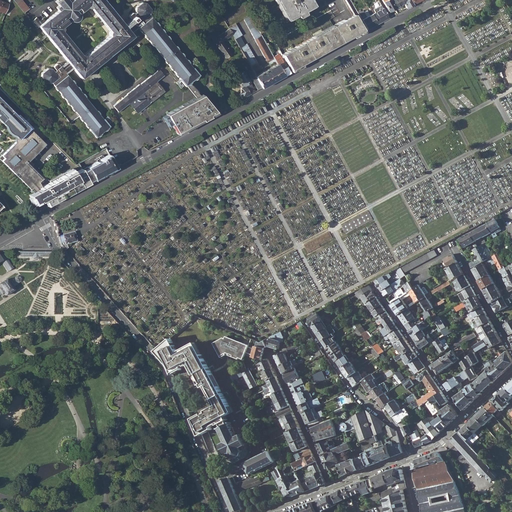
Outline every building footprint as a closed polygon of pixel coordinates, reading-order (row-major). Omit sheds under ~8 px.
[(0,0),(0,11),(5,14),(9,5),(0,0)] [(84,124),(87,128),(88,128),(89,130),(95,138),(100,134),(100,133),(103,130),(104,131),(107,128),(107,127),(109,126),(105,122),(104,122),(99,115),(99,114),(96,111),(85,98),(85,97),(79,91),(80,90),(77,87),(76,87),(72,80),(70,80),(65,73),(72,68),(80,78),(133,36),(130,33),(137,28),(138,29),(138,30),(141,33),(142,33),(144,36),(144,37),(146,40),(147,40),(149,43),(149,44),(152,47),(153,47),(163,60),(163,61),(165,64),(167,64),(169,66),(168,67),(171,71),(172,71),(174,73),(174,74),(177,78),(178,78),(178,79),(184,87),(186,85),(187,86),(193,80),(196,78),(196,77),(198,75),(192,67),(191,68),(188,63),(188,62),(186,59),(185,60),(182,57),(183,55),(180,52),(179,53),(177,50),(177,49),(175,45),(174,46),(169,39),(169,38),(166,35),(165,35),(163,33),(164,32),(161,29),(160,29),(158,26),(158,25),(155,22),(154,22),(148,14),(150,13),(150,9),(145,3),(141,2),(135,7),(134,12),(135,12),(133,14),(132,12),(128,15),(128,16),(130,19),(123,24),(103,0),(56,0),(54,2),(55,3),(56,2),(58,6),(56,8),(58,10),(45,21),(43,19),(39,21),(22,0),(14,0),(37,28),(39,27),(66,61),(60,66),(57,63),(56,63),(53,65),(53,67),(55,70),(53,72),(51,69),(47,68),(41,73),(41,77),(45,82),(49,83),(51,82),(55,87),(55,88),(60,94),(60,95),(66,100),(66,101),(68,104),(69,104),(71,107),(71,108),(79,117),(79,118),(82,121),(83,121),(85,124),(84,124)] [(275,0),(287,20),(295,15),(296,17),(299,15),(303,13),(302,11),(311,6),(307,0),(275,0)] [(381,0),(388,12),(394,8),(389,0),(381,0)] [(389,0),(394,8),(403,3),(406,8),(412,5),(409,0),(389,0)] [(371,14),(377,24),(388,18),(382,8),(377,10),(376,8),(373,10),(374,12),(371,14)] [(357,13),(367,30),(377,24),(371,14),(369,10),(367,12),(369,15),(366,17),(362,11),(357,13)] [(353,14),(344,20),(281,54),(291,72),(302,66),(300,63),(351,35),(352,37),(353,36),(363,31),(353,14)] [(267,62),(268,61),(274,58),(271,54),(260,34),(258,30),(249,15),(243,18),(267,62)] [(233,37),(238,44),(252,70),(259,66),(246,44),(244,45),(239,36),(241,35),(234,23),(228,27),(228,28),(232,34),(233,37)] [(222,42),(230,36),(232,34),(228,28),(215,37),(214,35),(212,35),(210,36),(225,58),(231,54),(222,42)] [(258,90),(262,88),(252,70),(238,44),(234,46),(249,72),(248,73),(258,90)] [(276,62),(277,64),(283,76),(289,73),(284,63),(283,63),(277,51),(271,54),(274,58),(276,62)] [(260,65),(259,66),(252,70),(262,88),(283,76),(277,64),(257,75),(255,71),(262,68),(260,65)] [(129,103),(137,113),(163,92),(155,82),(163,76),(158,70),(127,94),(113,106),(118,112),(129,103)] [(240,95),(242,99),(255,91),(243,71),(237,75),(242,83),(241,84),(240,84),(242,86),(241,87),(240,95)] [(181,107),(202,95),(201,94),(180,105),(181,107)] [(177,134),(216,113),(202,95),(181,107),(166,115),(177,134)] [(0,120),(18,139),(0,157),(0,159),(15,174),(16,173),(29,160),(45,144),(41,140),(21,120),(0,98),(0,120)] [(21,120),(41,140),(46,136),(25,115),(21,120)] [(89,183),(104,175),(109,172),(117,168),(111,157),(108,159),(107,156),(82,170),(88,181),(89,183)] [(54,200),(88,181),(82,170),(81,169),(74,173),(72,174),(71,171),(70,169),(49,181),(50,182),(43,186),(39,182),(43,177),(32,166),(34,165),(29,160),(16,173),(32,189),(35,192),(29,195),(30,197),(31,197),(35,204),(44,199),(47,206),(55,202),(54,200)] [(15,174),(31,190),(32,189),(16,173),(15,174)] [(54,200),(55,202),(57,201),(89,183),(88,181),(54,200)] [(369,211),(341,225),(346,234),(374,220),(369,211)] [(52,220),(53,220),(60,219),(62,218),(70,216),(68,212),(52,220)] [(491,233),(492,235),(497,232),(501,230),(495,220),(487,224),(491,233)] [(483,237),(491,233),(487,224),(478,229),(483,236),(483,237)] [(470,233),(474,241),(483,236),(478,229),(470,233)] [(75,237),(74,232),(57,236),(57,237),(58,237),(60,245),(61,246),(76,242),(76,239),(75,237)] [(330,232),(305,245),(309,253),(321,247),(320,244),(333,237),(330,232)] [(460,239),(464,247),(475,242),(474,241),(470,233),(460,239)] [(484,250),(489,259),(493,257),(485,242),(484,243),(486,247),(484,250)] [(468,261),(472,268),(487,260),(489,259),(484,250),(486,247),(484,243),(483,244),(477,246),(473,249),(476,255),(475,258),(478,259),(478,260),(474,262),(472,259),(468,261)] [(401,267),(404,272),(437,255),(433,249),(432,250),(417,258),(401,267)] [(29,256),(29,259),(36,259),(36,256),(43,256),(43,251),(22,251),(22,256),(29,256)] [(0,261),(7,271),(10,270),(13,268),(3,252),(0,253),(0,261)] [(444,258),(449,267),(458,262),(453,253),(444,258)] [(498,255),(493,257),(489,259),(487,260),(491,266),(496,263),(500,270),(505,267),(498,255)] [(447,268),(454,280),(464,274),(458,262),(449,267),(447,268)] [(473,269),(479,281),(490,275),(484,264),(473,269)] [(396,270),(401,278),(406,275),(404,272),(401,267),(400,267),(396,270)] [(504,278),(509,276),(507,271),(505,268),(505,267),(500,270),(499,270),(504,279),(504,278)] [(429,270),(410,281),(414,288),(419,285),(424,282),(428,280),(428,279),(433,276),(429,270)] [(0,294),(0,295),(3,293),(5,296),(13,291),(11,288),(14,287),(13,286),(21,281),(17,275),(9,280),(9,279),(6,281),(5,279),(0,281),(0,294)] [(400,278),(404,285),(410,281),(406,275),(401,278),(400,278)] [(479,281),(484,290),(495,284),(490,275),(479,281)] [(375,280),(382,291),(397,281),(393,276),(388,279),(388,278),(383,282),(380,278),(375,280)] [(455,281),(460,291),(470,285),(465,276),(455,281)] [(382,291),(385,295),(391,291),(392,293),(397,289),(397,288),(400,286),(397,281),(382,291)] [(405,290),(407,293),(414,288),(410,281),(404,285),(407,289),(405,290)] [(432,291),(434,294),(439,290),(443,288),(450,284),(449,281),(432,291)] [(359,289),(363,296),(372,290),(368,284),(365,286),(359,289)] [(484,290),(492,303),(493,302),(502,297),(495,284),(484,290)] [(422,289),(419,285),(414,288),(421,299),(422,300),(427,297),(422,289)] [(463,291),(468,300),(476,295),(471,286),(463,291)] [(411,294),(417,302),(421,299),(414,288),(407,293),(404,296),(405,298),(411,294)] [(364,300),(366,303),(368,302),(377,296),(372,290),(363,296),(365,299),(364,300)] [(502,297),(493,302),(492,303),(494,307),(497,313),(502,310),(502,311),(509,307),(508,305),(511,303),(511,293),(511,292),(502,297)] [(391,301),(392,304),(401,297),(400,295),(391,301)] [(468,300),(460,304),(461,307),(462,308),(465,306),(464,304),(468,302),(472,310),(469,312),(468,312),(451,321),(452,323),(468,314),(470,314),(482,306),(476,295),(468,300)] [(368,302),(373,311),(382,304),(377,296),(368,302)] [(399,315),(409,308),(401,297),(392,304),(391,304),(399,315)] [(434,308),(427,297),(422,300),(428,310),(429,311),(433,309),(434,308)] [(375,313),(377,316),(386,310),(382,304),(373,311),(372,312),(374,314),(375,313)] [(482,306),(470,314),(468,314),(472,321),(473,320),(486,313),(482,306)] [(399,315),(406,325),(418,316),(420,315),(418,313),(414,316),(409,309),(411,308),(410,307),(409,308),(399,315)] [(432,315),(434,319),(437,317),(433,309),(429,311),(432,315)] [(378,320),(379,322),(383,320),(390,315),(386,310),(377,316),(379,319),(378,320)] [(422,314),(426,319),(432,315),(429,311),(428,310),(422,314)] [(313,326),(321,319),(322,319),(317,312),(314,314),(311,315),(307,317),(313,326)] [(474,322),(478,329),(478,328),(491,321),(486,313),(473,320),(472,321),(469,322),(470,324),(474,322)] [(386,331),(388,334),(389,334),(398,327),(390,315),(383,320),(390,329),(386,331)] [(406,325),(409,330),(424,321),(423,319),(421,320),(420,319),(417,321),(416,320),(419,318),(418,316),(406,325)] [(439,327),(441,330),(445,327),(446,326),(440,316),(437,317),(434,319),(438,326),(439,327)] [(327,327),(321,319),(313,326),(318,333),(327,327)] [(424,321),(409,330),(413,336),(423,330),(428,326),(424,321)] [(478,328),(485,339),(497,332),(491,321),(478,328)] [(318,333),(323,340),(332,334),(334,333),(336,331),(331,324),(327,327),(318,333)] [(427,333),(428,335),(432,332),(436,330),(439,327),(438,326),(427,333)] [(357,327),(355,328),(354,330),(359,336),(363,334),(359,329),(357,327)] [(389,334),(395,343),(405,337),(398,327),(389,334)] [(363,334),(368,339),(372,336),(368,330),(366,332),(363,334)] [(417,342),(427,336),(423,330),(413,336),(417,342)] [(451,346),(453,349),(476,336),(473,331),(453,343),(450,345),(451,346)] [(434,335),(432,332),(428,335),(427,336),(417,342),(421,348),(433,339),(432,337),(434,335)] [(487,345),(489,348),(491,347),(502,341),(497,332),(485,339),(488,345),(487,345)] [(323,340),(327,348),(337,341),(334,337),(336,336),(334,333),(332,334),(323,340)] [(453,343),(448,334),(445,336),(447,340),(449,343),(450,345),(453,343)] [(223,338),(213,343),(221,356),(225,354),(227,353),(229,354),(233,355),(233,357),(239,359),(239,358),(244,359),(246,352),(253,355),(254,349),(248,347),(249,345),(226,336),(225,339),(223,338)] [(368,339),(372,345),(377,342),(372,336),(368,339)] [(450,345),(449,343),(445,345),(443,342),(447,340),(445,336),(441,339),(435,342),(442,352),(451,346),(450,345)] [(281,341),(275,339),(271,338),(271,337),(264,340),(267,346),(269,346),(279,349),(281,341)] [(395,343),(402,353),(411,346),(405,337),(395,343)] [(169,365),(173,373),(181,368),(183,367),(182,366),(185,365),(186,366),(189,364),(200,385),(202,384),(204,387),(207,385),(214,399),(213,399),(216,406),(207,410),(208,412),(203,415),(202,413),(193,418),(200,435),(213,428),(212,426),(218,423),(220,427),(230,423),(226,415),(234,411),(220,387),(202,354),(200,355),(194,343),(179,351),(178,351),(178,350),(177,350),(171,338),(156,351),(169,365)] [(475,349),(477,352),(487,345),(488,345),(485,339),(479,343),(473,346),(475,349)] [(264,340),(260,342),(263,347),(256,346),(255,347),(254,349),(253,355),(252,357),(262,359),(265,347),(267,346),(264,340)] [(286,345),(288,350),(297,345),(298,345),(296,340),(286,345)] [(477,340),(463,349),(463,348),(459,350),(458,348),(454,351),(456,353),(457,356),(473,346),(479,343),(477,340)] [(327,348),(332,355),(342,348),(337,341),(327,348)] [(379,353),(380,354),(382,352),(385,351),(377,342),(372,345),(379,353)] [(276,356),(280,366),(290,361),(286,353),(298,347),(297,345),(288,350),(276,356)] [(408,362),(409,362),(418,356),(411,346),(402,353),(403,355),(408,362)] [(460,359),(462,363),(465,361),(462,357),(475,349),(473,346),(457,356),(460,359)] [(497,362),(504,373),(511,365),(511,358),(508,350),(500,358),(498,354),(507,349),(505,346),(503,347),(496,350),(495,348),(490,350),(493,355),(495,359),(497,362)] [(312,352),(315,357),(323,353),(320,348),(312,352)] [(338,360),(346,354),(342,348),(332,355),(337,361),(338,360)] [(432,365),(438,373),(439,373),(460,359),(457,356),(456,353),(454,351),(454,350),(432,365)] [(390,361),(382,352),(380,354),(381,355),(387,363),(390,361)] [(379,353),(356,369),(358,371),(359,370),(381,355),(380,354),(379,353)] [(467,359),(472,366),(474,365),(479,361),(474,353),(466,357),(467,359)] [(343,368),(355,359),(353,357),(350,359),(347,354),(346,354),(338,360),(343,368)] [(410,363),(416,373),(425,367),(419,357),(410,363)] [(491,357),(487,359),(492,366),(495,364),(491,357)] [(349,377),(358,371),(356,369),(354,365),(359,361),(357,358),(355,359),(343,368),(349,377)] [(259,363),(263,372),(273,368),(269,359),(259,363)] [(462,363),(466,370),(472,366),(467,359),(465,361),(462,363)] [(497,362),(495,364),(492,366),(487,359),(485,360),(483,361),(488,370),(495,381),(504,373),(497,362)] [(280,366),(284,373),(294,368),(293,365),(294,364),(292,360),(290,361),(280,366)] [(472,366),(466,370),(469,375),(472,379),(478,376),(477,375),(480,372),(479,370),(476,372),(472,366)] [(284,373),(288,383),(295,379),(300,377),(296,367),(294,368),(284,373)] [(249,368),(232,377),(234,381),(244,376),(251,388),(258,385),(249,368)] [(264,374),(267,380),(276,376),(273,369),(264,374)] [(419,400),(414,393),(408,397),(412,403),(415,407),(421,403),(423,405),(425,404),(428,402),(432,399),(442,391),(427,369),(417,377),(417,378),(418,379),(416,381),(418,383),(424,378),(428,383),(427,383),(430,387),(430,386),(433,391),(427,395),(426,394),(424,395),(425,396),(419,400)] [(313,374),(317,383),(326,379),(321,370),(313,374)] [(348,378),(354,386),(362,381),(365,379),(359,370),(358,371),(349,377),(348,378)] [(400,370),(396,373),(401,379),(405,377),(400,370)] [(452,375),(454,378),(456,377),(462,373),(460,370),(452,375)] [(469,377),(468,375),(469,375),(466,370),(462,373),(456,377),(460,382),(469,377)] [(487,371),(475,383),(481,394),(495,381),(488,370),(487,371)] [(362,381),(369,392),(371,391),(378,386),(375,381),(377,380),(373,373),(365,379),(362,381)] [(403,381),(401,379),(396,373),(393,375),(400,383),(403,381)] [(264,386),(265,390),(280,383),(276,376),(267,380),(269,383),(264,386)] [(446,383),(450,390),(454,387),(454,386),(456,385),(457,386),(459,388),(463,386),(460,382),(456,377),(454,378),(446,383)] [(403,381),(409,388),(415,384),(412,379),(409,381),(408,379),(406,380),(405,379),(403,381)] [(289,384),(294,395),(304,390),(307,388),(306,386),(302,388),(298,380),(296,381),(289,384)] [(267,394),(270,392),(273,391),(274,394),(283,389),(280,383),(265,390),(267,394)] [(473,401),(481,394),(475,383),(474,383),(471,385),(470,385),(469,386),(468,387),(465,389),(473,401)] [(371,391),(376,399),(377,398),(386,393),(380,384),(378,386),(371,391)] [(508,401),(511,404),(511,402),(511,398),(511,397),(511,392),(507,387),(503,391),(500,394),(508,402),(508,401)] [(414,393),(409,388),(407,390),(409,392),(408,393),(407,391),(405,393),(408,397),(414,393)] [(273,400),(275,404),(287,398),(283,389),(274,394),(273,394),(275,399),(273,400)] [(455,396),(464,410),(473,401),(465,389),(455,396)] [(310,401),(304,390),(294,395),(299,406),(310,401)] [(239,394),(243,401),(247,399),(244,395),(247,393),(246,391),(239,394)] [(436,404),(441,400),(446,396),(442,391),(432,399),(436,404)] [(377,398),(383,407),(387,405),(392,402),(386,393),(377,398)] [(493,400),(502,410),(509,404),(509,405),(511,404),(508,401),(508,402),(500,394),(493,400)] [(272,405),(275,412),(277,411),(290,405),(287,398),(275,404),(272,405)] [(310,401),(299,406),(303,413),(311,408),(314,407),(316,407),(321,404),(317,398),(310,401)] [(387,405),(394,416),(403,410),(396,399),(392,402),(387,405)] [(432,399),(428,402),(436,413),(438,412),(440,416),(436,419),(433,415),(425,404),(423,405),(426,410),(429,417),(441,432),(449,423),(441,411),(436,404),(432,399)] [(485,407),(493,415),(498,409),(491,402),(485,407)] [(415,416),(426,410),(423,405),(421,403),(415,407),(412,403),(405,408),(408,412),(411,410),(415,416)] [(441,411),(449,423),(458,415),(451,404),(441,411)] [(277,411),(280,419),(283,418),(294,413),(290,405),(277,411)] [(303,413),(308,423),(319,418),(314,407),(311,408),(303,413)] [(485,425),(491,420),(494,416),(493,415),(485,407),(476,416),(484,425),(485,425)] [(379,440),(376,434),(374,435),(366,411),(365,412),(365,409),(356,415),(353,417),(356,424),(364,446),(371,443),(379,440)] [(366,409),(365,409),(365,412),(366,411),(374,435),(376,434),(384,431),(383,428),(384,422),(366,409)] [(341,423),(340,426),(340,427),(341,430),(344,431),(346,430),(348,428),(348,426),(348,425),(348,424),(347,423),(345,423),(353,417),(356,415),(354,412),(350,415),(351,416),(343,421),(344,422),(341,423)] [(281,420),(284,426),(287,425),(297,420),(294,413),(283,418),(283,419),(281,420)] [(309,426),(326,418),(325,416),(319,418),(308,423),(309,426)] [(475,433),(480,428),(484,425),(476,416),(467,424),(475,433)] [(504,427),(494,416),(491,420),(492,422),(495,420),(497,422),(500,426),(498,428),(500,431),(504,427)] [(348,428),(356,424),(353,417),(345,423),(347,423),(348,424),(348,425),(348,426),(348,428)] [(441,432),(429,417),(419,424),(421,427),(412,433),(408,424),(401,428),(405,435),(406,436),(411,434),(414,441),(407,444),(409,450),(430,441),(441,432)] [(312,428),(316,441),(336,435),(335,426),(332,419),(312,428)] [(289,427),(290,431),(300,426),(297,420),(287,425),(286,426),(287,428),(289,427)] [(227,442),(223,443),(222,443),(222,444),(221,444),(222,446),(222,445),(224,449),(223,449),(224,451),(225,450),(226,452),(225,453),(225,454),(226,454),(227,455),(228,454),(228,457),(229,457),(229,456),(230,457),(230,458),(231,457),(232,461),(236,462),(247,457),(248,459),(252,458),(247,449),(247,444),(248,444),(248,443),(247,443),(245,440),(246,439),(246,438),(244,439),(243,436),(244,436),(243,434),(242,435),(241,434),(240,434),(241,435),(237,437),(235,433),(236,433),(233,427),(232,427),(232,426),(232,425),(231,424),(232,423),(231,422),(230,423),(220,427),(219,428),(219,429),(220,429),(221,430),(220,430),(221,431),(222,432),(221,432),(224,438),(225,438),(227,442)] [(461,435),(467,441),(468,442),(471,446),(480,437),(478,436),(475,433),(467,424),(458,432),(461,435)] [(296,450),(298,450),(309,445),(300,426),(290,431),(288,432),(296,450)] [(388,428),(391,437),(394,436),(398,434),(396,430),(392,427),(388,428)] [(394,436),(396,441),(396,444),(393,446),(392,441),(390,442),(390,441),(388,441),(389,442),(387,443),(388,444),(393,456),(403,452),(398,434),(394,436)] [(484,474),(491,482),(498,476),(471,446),(468,442),(467,441),(461,435),(458,439),(455,436),(451,440),(483,475),(484,474)] [(333,439),(317,443),(319,447),(322,454),(330,451),(333,450),(331,445),(335,443),(333,439)] [(364,446),(371,465),(393,456),(388,444),(384,446),(382,440),(381,439),(379,440),(371,443),(364,446)] [(339,462),(346,475),(360,469),(356,459),(356,458),(350,461),(348,460),(347,460),(347,462),(343,463),(341,458),(337,453),(352,447),(350,442),(334,449),(339,462)] [(301,455),(303,459),(313,454),(310,448),(296,454),(297,457),(301,455)] [(329,468),(339,462),(334,449),(333,450),(330,451),(331,453),(323,457),(329,468)] [(252,458),(248,459),(249,461),(247,462),(246,465),(250,474),(273,463),(274,465),(277,463),(275,461),(270,451),(252,459),(252,458)] [(413,465),(414,469),(445,460),(438,451),(415,461),(413,465)] [(293,468),(296,467),(305,463),(306,466),(307,465),(316,461),(313,454),(303,459),(299,461),(291,464),(293,468)] [(364,456),(356,459),(360,469),(368,466),(364,455),(364,456)] [(414,469),(418,489),(455,481),(453,476),(448,464),(445,460),(414,469)] [(302,484),(306,491),(326,483),(324,477),(316,461),(307,465),(309,470),(313,468),(316,473),(313,475),(313,476),(309,478),(310,481),(302,484)] [(269,471),(286,499),(294,496),(284,476),(280,470),(277,463),(274,465),(276,469),(272,471),(272,470),(269,471)] [(405,479),(403,469),(402,469),(398,467),(398,468),(387,472),(391,482),(396,493),(397,492),(403,489),(407,487),(405,480),(404,481),(404,482),(395,487),(394,484),(405,479)] [(284,476),(294,496),(306,491),(302,484),(295,471),(292,473),(297,481),(293,483),(288,474),(286,475),(284,476)] [(378,487),(391,482),(387,472),(374,477),(378,487)] [(252,486),(258,484),(256,478),(255,476),(249,478),(250,480),(252,486)] [(234,511),(240,511),(240,510),(243,509),(230,477),(221,481),(234,511)] [(359,483),(363,491),(364,495),(373,491),(372,487),(374,486),(371,478),(367,480),(359,483)] [(250,480),(238,485),(240,490),(252,486),(250,480)] [(423,511),(446,511),(465,508),(455,481),(418,489),(423,511)] [(351,496),(361,492),(363,491),(359,483),(359,482),(347,487),(351,496)] [(337,503),(351,496),(347,487),(341,490),(341,489),(333,493),(333,494),(337,503)] [(385,499),(387,511),(407,511),(403,489),(397,492),(396,493),(385,499)] [(380,493),(369,499),(372,505),(383,500),(380,493)] [(318,511),(320,511),(323,511),(334,506),(337,504),(337,503),(333,494),(314,501),(318,511)] [(313,502),(291,510),(291,511),(318,511),(314,501),(313,502)] [(353,502),(357,511),(358,511),(365,509),(363,506),(359,508),(356,501),(353,502)]
